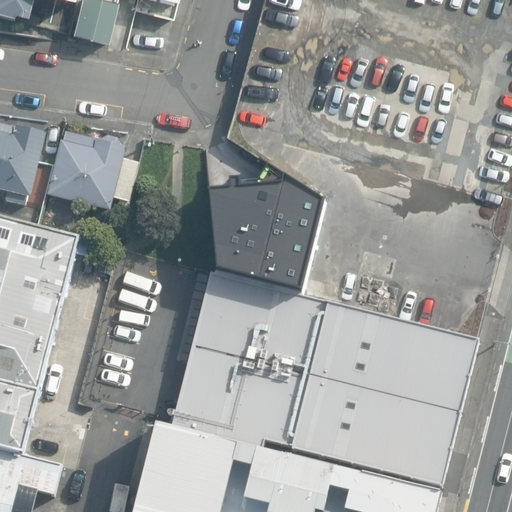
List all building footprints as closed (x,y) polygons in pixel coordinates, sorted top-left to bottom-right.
[(0,0),(0,19),(31,27),(38,0),(70,0),(78,2),(78,0),(0,0)] [(122,2),(113,0),(85,0),(76,37),(111,46),(122,2)] [(302,0),(265,0),(249,64),(284,73),(302,0)] [(507,0),(363,0),(355,34),(377,40),(374,52),(394,57),(386,92),(299,71),(281,143),(501,198),(511,154),(511,127),(444,111),(453,74),(470,78),(474,64),(491,68),(507,0)] [(38,134),(0,125),(0,192),(23,198),(38,134)] [(119,147),(52,131),(38,195),(106,210),(119,147)] [(309,291),(328,206),(270,165),(254,189),(213,195),(219,270),(309,291)] [(0,447),(28,454),(82,237),(0,217),(0,447)] [(483,338),(208,276),(170,423),(444,486),(483,338)] [(450,511),(455,494),(160,425),(139,511),(450,511)] [(47,494),(55,461),(0,447),(0,511),(12,511),(19,487),(47,494)]
